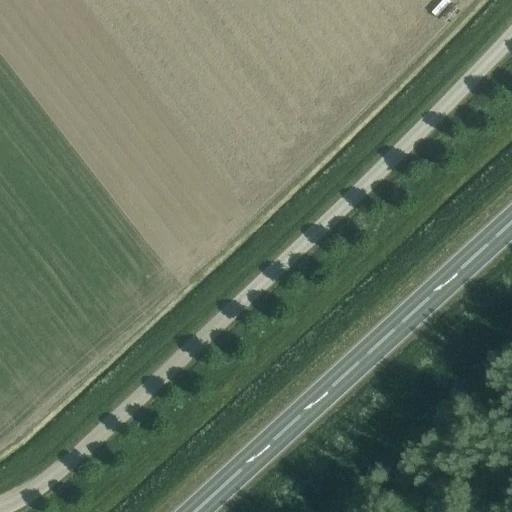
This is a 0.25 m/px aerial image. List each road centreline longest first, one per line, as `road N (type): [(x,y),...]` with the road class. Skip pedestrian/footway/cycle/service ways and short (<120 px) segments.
road 1 (unclassified): [(0,507),(81,451),(511,36)]
road 2 (trunk): [(194,511),(511,222)]
